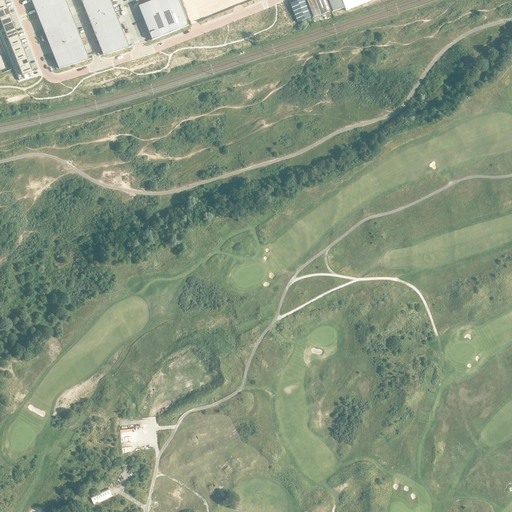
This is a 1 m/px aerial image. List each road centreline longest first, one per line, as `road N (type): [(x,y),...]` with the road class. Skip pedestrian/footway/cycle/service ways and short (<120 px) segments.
road 1 (unknown): [(511,1),(405,45),(313,55),(302,72),(255,103),(192,117),(165,137),(119,135),(66,148),(52,147),(53,130)]
road 2 (unclassified): [(141,52),(275,0)]
road 3 (unclassified): [(15,0),(47,75),(100,65)]
road 4 (unknown): [(0,146),(128,107)]
